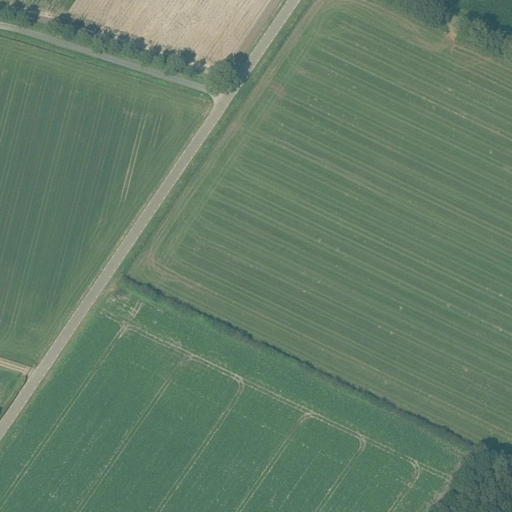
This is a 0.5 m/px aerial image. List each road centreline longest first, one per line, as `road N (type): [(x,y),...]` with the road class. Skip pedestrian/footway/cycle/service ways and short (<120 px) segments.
road 1 (unclassified): [(0,425),(228,97)]
road 2 (unclassified): [(228,97),(0,28)]
